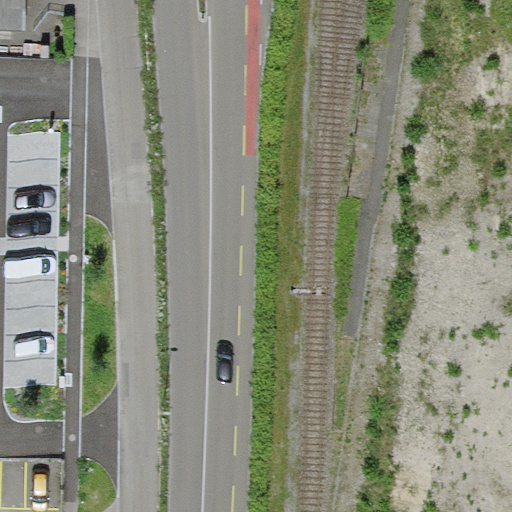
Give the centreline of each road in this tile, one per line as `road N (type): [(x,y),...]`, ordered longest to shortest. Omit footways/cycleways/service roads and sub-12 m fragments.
road 1 (unclassified): [(120,0),(140,372),(134,511)]
road 2 (primary): [(201,511),(210,120)]
road 3 (unknown): [(126,72),(0,73)]
road 4 (primary): [(178,0),(210,120)]
road 5 (primary): [(210,120),(226,0)]
